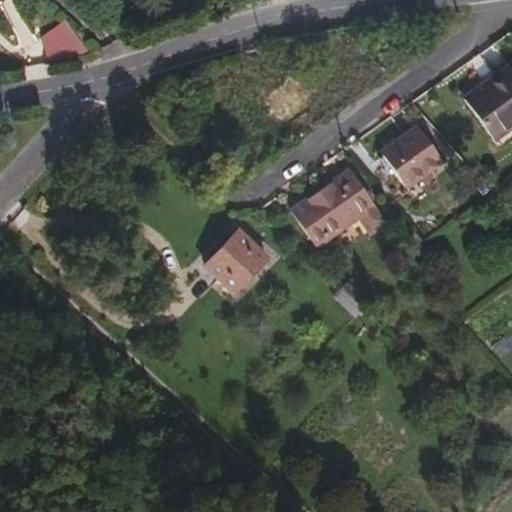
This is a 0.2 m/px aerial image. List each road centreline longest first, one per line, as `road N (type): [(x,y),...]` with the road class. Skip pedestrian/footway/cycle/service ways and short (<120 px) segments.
road 1 (track): [(0,232),(314,511)]
road 2 (residential): [(242,201),(495,27),(503,0)]
road 3 (tertiary): [(390,0),(264,21),(83,83)]
road 4 (residential): [(0,197),(83,83)]
